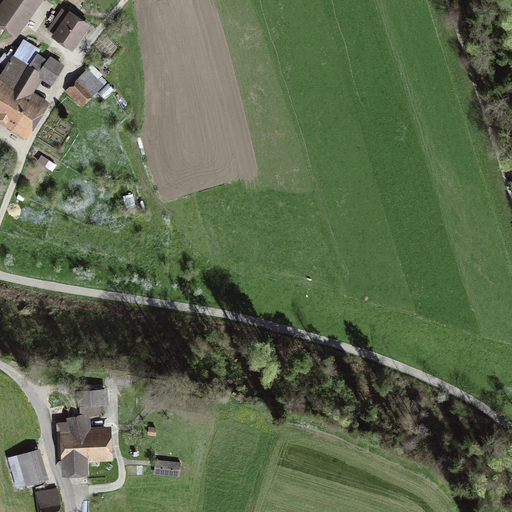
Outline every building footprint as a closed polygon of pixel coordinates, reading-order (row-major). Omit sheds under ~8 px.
[(0,21),(16,32),(37,0),(7,0),(0,10),(0,21)] [(85,25),(71,15),(56,35),(71,45),(85,25)] [(30,87),(38,75),(27,68),(28,65),(13,56),(4,70),(0,66),(0,113),(25,130),(40,105),(25,95),(30,87)] [(50,57),(38,75),(50,82),(61,64),(50,57)] [(103,85),(88,70),(70,88),(81,100),(89,92),(92,95),(103,85)] [(105,378),(85,376),(84,385),(104,387),(105,378)] [(157,386),(154,404),(204,412),(206,399),(164,393),(165,388),(157,386)] [(70,422),(57,424),(59,456),(64,456),(64,467),(85,466),(85,455),(107,454),(106,431),(83,432),(83,423),(88,423),(87,415),(100,414),(100,404),(103,403),(102,389),(78,391),(80,415),(69,417),(70,422)] [(246,410),(244,418),(254,420),(256,412),(246,410)] [(41,479),(33,451),(11,457),(19,486),(41,479)] [(179,463),(148,460),(148,466),(156,466),(155,472),(178,474),(179,463)] [(60,511),(57,490),(36,493),(38,511),(60,511)]
